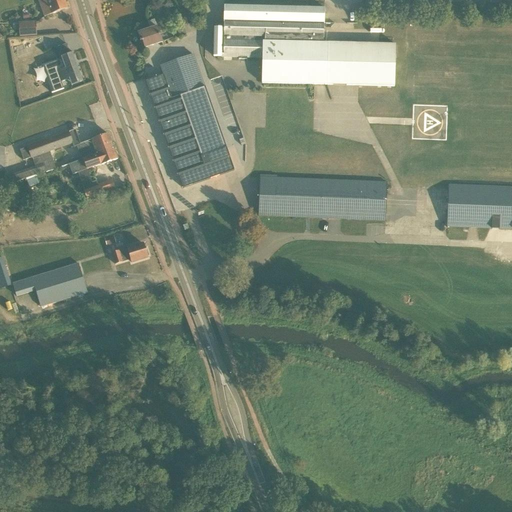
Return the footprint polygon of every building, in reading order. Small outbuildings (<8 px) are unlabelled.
[(40,0),(46,16),(68,8),(64,0),(40,0)] [(323,43),(324,23),(324,9),(224,5),(224,33),(215,33),(215,28),(214,28),(214,56),(224,57),(224,61),(232,60),(232,57),(239,57),(239,59),(247,59),(247,57),(263,58),(262,83),(327,85),(394,87),(395,44),(342,43),(328,43),(323,43)] [(162,42),(154,20),(148,22),(150,29),(138,33),(141,40),(139,41),(139,42),(143,41),(145,48),(162,42)] [(36,35),(36,23),(20,23),(20,35),(36,35)] [(160,66),(164,75),(171,98),(180,95),(201,156),(209,179),(234,171),(226,149),(218,151),(196,90),(204,88),(193,55),(160,66)] [(76,89),(78,95),(89,92),(79,63),(68,67),(72,78),(64,81),(67,91),(76,89)] [(171,98),(164,75),(146,82),(183,188),(209,179),(201,156),(180,95),(171,98)] [(29,147),(33,158),(40,155),(72,143),(69,132),(29,147)] [(84,160),(104,152),(102,147),(112,143),(108,134),(92,140),(92,141),(79,145),(84,160)] [(101,165),(118,159),(112,143),(102,147),(104,152),(84,160),(69,165),(69,166),(73,175),(101,165)] [(9,177),(2,179),(4,186),(47,171),(45,164),(36,167),(9,176),(9,177)] [(30,187),(40,183),(37,177),(27,180),(30,187)] [(385,222),(386,183),(259,178),(257,217),(385,222)] [(87,199),(102,194),(98,185),(85,190),(84,191),(87,199)] [(511,230),(511,187),(448,186),(447,228),(511,230)] [(145,251),(143,244),(127,249),(127,248),(119,250),(119,252),(112,254),(115,265),(123,263),(122,262),(131,259),(132,263),(148,258),(147,256),(149,255),(147,250),(145,251)] [(2,258),(0,259),(0,288),(11,285),(8,276),(2,258)] [(87,293),(78,264),(13,284),(16,297),(36,291),(41,308),(87,293)]
